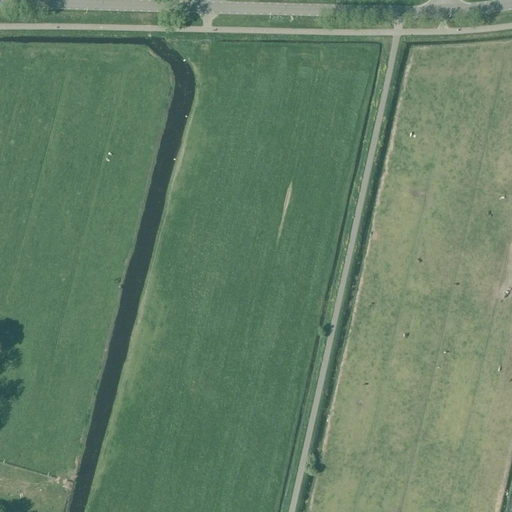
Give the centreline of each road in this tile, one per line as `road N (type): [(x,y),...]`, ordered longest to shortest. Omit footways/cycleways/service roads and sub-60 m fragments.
road 1 (unclassified): [(290,511),(401,13)]
road 2 (tertiary): [(87,4),(401,13)]
